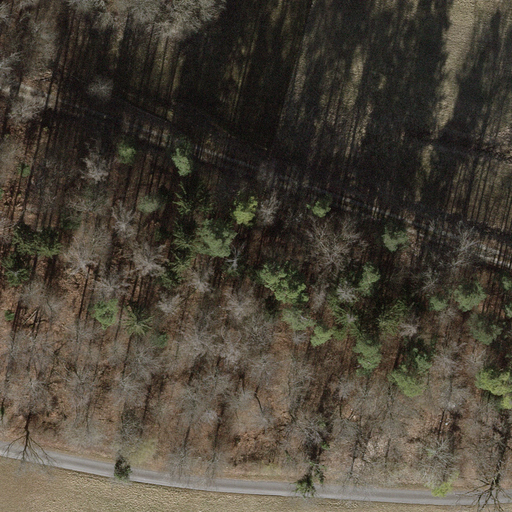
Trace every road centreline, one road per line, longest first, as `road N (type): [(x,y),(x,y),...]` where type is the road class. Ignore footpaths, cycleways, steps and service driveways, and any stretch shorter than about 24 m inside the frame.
road 1 (track): [(0,85),(511,262)]
road 2 (unclassified): [(511,492),(278,486),(160,473),(0,440)]
